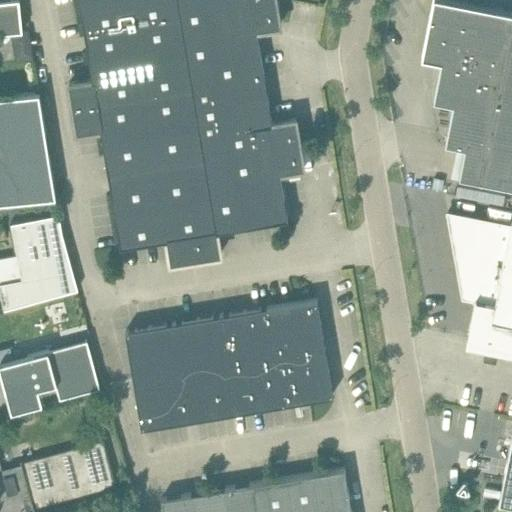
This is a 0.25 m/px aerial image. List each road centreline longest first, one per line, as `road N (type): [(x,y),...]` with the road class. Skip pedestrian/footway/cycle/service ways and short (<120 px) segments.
road 1 (unclassified): [(428,511),(355,70),(360,0)]
road 2 (unknown): [(383,241),(89,285),(132,460)]
road 3 (unknown): [(132,460),(413,420)]
